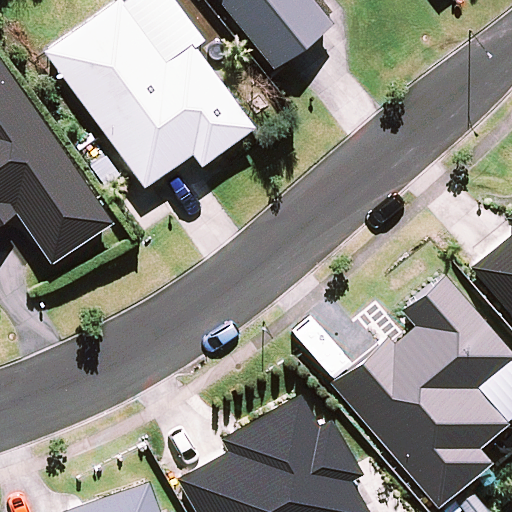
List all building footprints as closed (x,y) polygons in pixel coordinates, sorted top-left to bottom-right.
[(32,0),(0,0),(0,14),(11,29),(39,8),(32,0)] [(165,59),(121,0),(117,0),(47,51),(144,185),(192,150),(201,162),(252,125),(191,40),(165,59)] [(218,0),(272,68),(330,23),(312,0),(218,0)] [(111,219),(0,59),(0,217),(14,207),(51,260),(111,219)] [(511,206),(509,209),(511,212),(511,231),(474,266),(511,306),(511,206)] [(511,380),(511,353),(511,354),(441,270),(398,306),(409,318),(334,381),(438,505),(493,458),(480,442),(505,421),(488,401),(511,380)] [(371,511),(373,511),(302,389),(222,435),(230,449),(181,477),(201,511),(371,511)] [(170,511),(158,476),(61,511),(170,511)]
